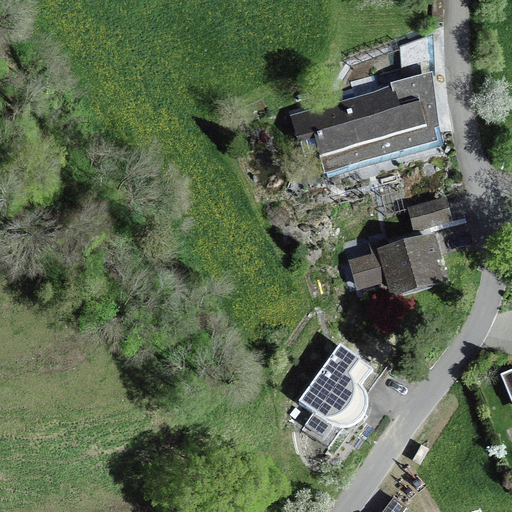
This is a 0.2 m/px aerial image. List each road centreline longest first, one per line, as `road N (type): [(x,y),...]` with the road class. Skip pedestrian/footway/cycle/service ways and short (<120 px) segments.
road 1 (residential): [(482,191),(490,243),(484,287),(462,336),(347,511)]
road 2 (residential): [(457,0),(459,102),(482,191)]
